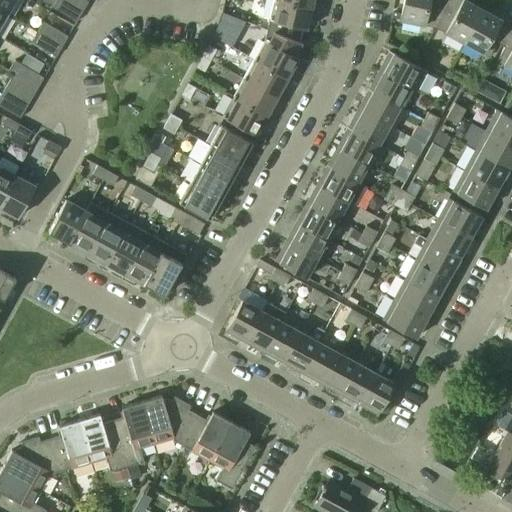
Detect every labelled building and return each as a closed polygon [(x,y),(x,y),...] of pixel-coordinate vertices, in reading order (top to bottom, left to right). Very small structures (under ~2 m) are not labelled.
[(0,0),(0,9),(7,14),(14,0),(0,0)] [(56,0),(52,7),(76,22),(82,11),(62,0),(56,0)] [(62,0),(82,11),(88,1),(85,0),(62,0)] [(268,20),(266,30),(276,33),(278,22),(306,29),(309,16),(314,18),(316,9),(281,0),(273,0),(268,20)] [(281,0),(316,9),(318,0),(281,0)] [(403,0),(399,20),(435,27),(440,0),(403,0)] [(440,0),(435,27),(463,43),(482,9),(465,0),(440,0)] [(496,43),(500,45),(511,23),(511,21),(500,15),(499,18),(482,9),(463,43),(489,57),(496,43)] [(37,32),(62,46),(68,36),(43,22),(37,32)] [(497,61),(511,69),(511,23),(500,45),(504,47),(497,61)] [(264,40),(253,59),(291,80),(296,72),(291,70),(297,58),(273,45),(276,33),(266,30),(264,40)] [(31,42),(56,56),(62,46),(37,32),(31,42)] [(202,56),(210,60),(216,49),(208,45),(202,56)] [(378,70),(409,87),(420,68),(389,51),(378,70)] [(196,67),(204,71),(210,60),(202,56),(196,67)] [(253,59),(243,78),(276,97),(282,86),(287,88),(291,80),(253,59)] [(13,73),(37,88),(43,77),(14,60),(8,70),(13,73)] [(368,89),(399,106),(409,87),(378,70),(368,89)] [(7,83),(31,98),(37,88),(13,73),(7,83)] [(243,78),(232,97),(271,118),(275,110),(271,107),(276,97),(243,78)] [(440,89),(451,95),(456,87),(444,81),(440,89)] [(1,93),(26,108),(31,98),(7,83),(1,93)] [(181,94),(189,99),(195,87),(187,83),(181,94)] [(358,108),(389,125),(399,106),(368,89),(358,108)] [(0,95),(0,106),(20,118),(26,108),(1,93),(0,95)] [(222,117),(255,135),(262,124),(266,126),(271,118),(232,97),(222,117)] [(450,111),(461,117),(465,109),(454,103),(450,111)] [(347,127),(378,144),(389,125),(358,108),(347,127)] [(485,130),(511,144),(511,117),(497,109),(485,130)] [(446,118),(457,124),(461,117),(450,111),(446,118)] [(424,119),(435,126),(439,118),(428,112),(424,119)] [(170,114),(166,121),(177,127),(181,120),(170,114)] [(1,124),(14,132),(18,124),(6,117),(1,124)] [(419,127),(431,133),(435,126),(424,119),(419,127)] [(163,127),(163,128),(173,134),(177,127),(166,121),(163,127)] [(14,132),(27,139),(31,131),(18,124),(14,132)] [(199,163),(230,181),(252,142),(220,125),(199,163)] [(337,146),(368,163),(378,144),(347,127),(337,146)] [(474,150),(507,168),(511,159),(511,144),(485,130),(474,150)] [(43,147),(56,155),(60,147),(47,140),(43,147)] [(428,151),(439,157),(443,149),(432,143),(428,151)] [(327,165),(358,182),(368,163),(337,146),(327,165)] [(403,157),(414,164),(418,156),(407,150),(403,157)] [(463,170),(496,188),(507,168),(474,150),(463,170)] [(424,158),(435,164),(439,157),(428,151),(424,158)] [(150,152),(146,159),(156,165),(160,158),(150,152)] [(399,165),(410,171),(414,164),(403,157),(399,165)] [(146,159),(142,166),(153,172),(156,165),(146,159)] [(178,202),(209,219),(230,181),(199,163),(178,202)] [(92,174),(102,179),(107,170),(97,165),(92,174)] [(347,201),(356,206),(366,187),(358,182),(327,165),(316,184),(347,201)] [(0,201),(15,175),(0,166),(0,201)] [(102,179),(112,185),(117,176),(107,170),(102,179)] [(452,191),(485,209),(496,188),(463,170),(452,191)] [(0,201),(0,207),(17,217),(34,185),(15,175),(0,201)] [(306,203),(337,220),(347,201),(316,184),(306,203)] [(388,192),(399,198),(403,190),(392,184),(388,192)] [(130,195),(140,200),(145,191),(135,186),(130,195)] [(399,198),(410,204),(414,196),(403,190),(399,198)] [(140,200),(150,206),(155,197),(145,191),(140,200)] [(384,199),(395,205),(399,198),(388,192),(384,199)] [(395,205),(406,211),(410,204),(399,198),(395,205)] [(437,219),(470,237),(481,216),(448,198),(437,219)] [(48,231),(68,242),(85,211),(65,200),(48,231)] [(68,242),(87,253),(109,212),(90,202),(85,211),(68,242)] [(296,222),(327,239),(337,220),(306,203),(296,222)] [(168,219),(177,223),(183,212),(175,207),(168,219)] [(87,253),(106,263),(128,223),(109,212),(87,253)] [(177,223),(198,235),(204,223),(183,212),(177,223)] [(426,239),(459,257),(470,237),(437,219),(426,239)] [(285,241),(316,258),(327,239),(296,222),(285,241)] [(106,263),(124,273),(147,233),(128,223),(106,263)] [(361,233),(373,240),(377,232),(365,226),(361,233)] [(380,239),(391,245),(395,238),(384,232),(380,239)] [(124,273),(143,284),(165,243),(147,233),(124,273)] [(357,241),(368,247),(373,240),(361,233),(357,241)] [(415,259),(448,277),(459,257),(426,239),(418,234),(413,243),(421,247),(415,259)] [(375,247),(387,253),(391,245),(380,239),(375,247)] [(275,261),(305,278),(316,258),(285,241),(275,261)] [(143,284),(163,295),(186,254),(165,243),(143,284)] [(404,279),(437,297),(448,277),(415,259),(404,279)] [(254,270),(261,274),(267,264),(259,260),(254,270)] [(341,271),(352,277),(356,270),(345,264),(341,271)] [(269,279),(276,283),(282,272),(275,268),(269,279)] [(0,295),(3,298),(14,277),(0,269),(0,295)] [(336,279),(348,285),(352,277),(341,271),(336,279)] [(276,283),(284,287),(290,276),(282,272),(276,283)] [(358,279),(369,286),(373,278),(362,272),(358,279)] [(354,287),(365,293),(369,286),(358,279),(354,287)] [(393,299),(426,317),(437,297),(404,279),(393,299)] [(306,300),(314,304),(320,292),(313,288),(306,300)] [(314,304),(321,308),(328,297),(320,292),(314,304)] [(382,319),(415,337),(426,317),(393,299),(382,319)] [(225,331),(244,341),(261,311),(241,300),(225,331)] [(344,320),(352,324),(358,313),(350,309),(344,320)] [(244,341),(263,352),(280,321),(261,311),(244,341)] [(352,324),(359,329),(365,317),(358,313),(352,324)] [(263,352),(282,362),(299,331),(280,321),(263,352)] [(282,362),(301,372),(318,342),(317,341),(323,331),(316,327),(311,338),(299,331),(282,362)] [(382,341),(390,345),(396,334),(388,330),(382,341)] [(390,345),(397,349),(403,338),(396,334),(390,345)] [(301,372),(320,383),(337,352),(318,342),(301,372)] [(320,383),(339,393),(356,362),(337,352),(320,383)] [(339,393),(358,403),(375,373),(356,362),(339,393)] [(358,403),(377,414),(394,383),(375,373),(358,403)] [(141,401),(154,444),(172,438),(173,441),(181,445),(197,415),(187,410),(190,405),(174,396),(170,403),(164,405),(161,395),(141,401)] [(112,420),(126,467),(143,462),(139,448),(154,444),(141,401),(120,407),(123,417),(112,420)] [(197,415),(181,445),(209,461),(230,422),(212,412),(207,420),(197,415)] [(78,419),(91,462),(105,458),(109,472),(126,467),(112,420),(101,423),(99,414),(78,419)] [(50,438),(60,471),(91,462),(78,419),(58,425),(61,435),(50,438)] [(230,422),(209,461),(222,468),(215,480),(231,489),(255,446),(244,441),(249,432),(230,422)] [(505,479),(511,482),(511,479),(511,434),(507,432),(486,469),(502,477),(501,479),(505,481),(505,479)] [(1,468),(39,490),(49,472),(51,474),(60,471),(50,438),(39,441),(38,436),(20,442),(22,447),(20,453),(11,450),(1,468)] [(0,505),(12,511),(43,511),(45,509),(32,503),(39,490),(1,468),(0,469),(0,505)] [(313,506),(323,511),(358,511),(362,506),(373,511),(376,511),(385,495),(353,478),(346,490),(327,480),(324,486),(322,484),(320,488),(322,489),(313,506)] [(136,505),(144,509),(150,498),(142,494),(136,505)]
